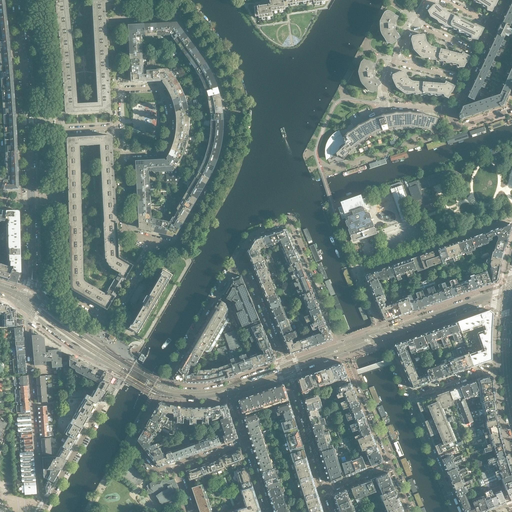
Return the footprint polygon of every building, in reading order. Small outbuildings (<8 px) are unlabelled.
[(104,12),(103,3),(102,0),(100,0),(96,1),(92,1),(93,13),(104,12)] [(288,7),(288,4),(287,4),(286,0),(269,0),(270,4),(271,11),(272,11),(285,9),(285,7),(288,7)] [(495,6),(497,0),(479,0),(477,3),(481,4),(483,5),(483,6),(483,7),(486,8),(488,8),(488,10),(492,11),(494,6),(495,6)] [(67,14),(66,6),(66,2),(55,4),(55,9),(55,10),(55,11),(56,11),(56,15),(67,14)] [(446,26),(452,15),(445,12),(444,12),(443,12),(439,8),(440,7),(437,3),(435,5),(434,5),(428,11),(429,13),(431,14),(431,16),(437,20),(439,21),(439,22),(443,24),(446,24),(446,26)] [(271,11),(270,4),(265,5),(264,4),(261,4),(261,6),(254,7),(256,17),(259,16),(259,18),(273,16),(272,14),(272,11),(271,11)] [(395,26),(394,26),(392,26),(392,25),(393,25),(395,21),(396,21),(398,17),(394,15),(394,14),(388,11),(385,13),(385,14),(385,16),(383,16),(381,22),(382,24),(381,25),(381,31),(382,31),(384,33),(383,34),(382,35),(385,39),(386,39),(388,40),(387,42),(392,44),(396,41),(396,40),(400,37),(399,37),(400,36),(397,31),(396,31),(395,31),(397,34),(396,34),(393,30),(392,30),(392,29),(394,29),(395,29),(395,28),(396,28),(395,27),(395,26)] [(104,24),(104,12),(93,13),(93,24),(104,24)] [(504,18),(502,22),(509,26),(511,27),(511,26),(511,14),(507,12),(505,16),(504,18)] [(68,25),(67,14),(56,15),(57,21),(56,21),(56,22),(57,23),(57,26),(68,25)] [(462,33),(467,22),(461,19),(461,18),(460,16),(460,17),(459,17),(458,18),(452,15),(446,26),(451,27),(453,28),(453,29),(453,30),(456,30),(459,30),(459,32),(462,33)] [(480,36),(484,28),(477,25),(476,24),(474,24),(474,25),(467,22),(462,33),(464,33),(466,34),(466,35),(466,36),(469,36),(472,36),(472,38),(477,39),(479,36),(480,36)] [(508,36),(511,30),(508,28),(509,26),(502,22),(502,23),(501,24),(501,25),(500,27),(499,29),(498,31),(498,32),(497,33),(497,34),(504,37),(505,34),(508,36)] [(172,34),(180,28),(177,23),(170,24),(170,34),(172,34)] [(105,35),(104,24),(93,24),(94,36),(105,35)] [(70,37),(69,31),(68,25),(57,26),(58,32),(58,33),(58,34),(59,38),(70,37)] [(137,32),(137,25),(130,26),(130,35),(140,34),(140,32),(137,32)] [(145,34),(145,25),(137,25),(137,32),(140,32),(140,34),(145,34)] [(175,39),(184,33),(180,28),(172,34),(173,35),(173,36),(175,39)] [(179,44),(188,38),(184,33),(175,39),(179,44)] [(425,42),(424,39),(425,39),(424,35),(423,34),(420,35),(419,35),(413,36),(412,39),(412,40),(414,42),(413,43),(412,43),(413,45),(425,42)] [(492,44),(499,47),(502,49),(503,46),(505,41),(503,40),(504,37),(497,34),(495,38),(494,40),(492,44)] [(105,47),(105,35),(94,36),(94,47),(105,47)] [(71,48),(70,39),(70,37),(59,38),(59,43),(59,44),(59,45),(59,46),(60,49),(71,48)] [(183,49),(191,43),(188,38),(179,44),(183,49)] [(430,57),(432,48),(429,47),(428,48),(428,47),(430,45),(430,44),(430,43),(428,42),(428,43),(426,45),(426,44),(425,45),(425,44),(425,42),(413,45),(414,49),(415,49),(417,50),(417,52),(420,56),(421,56),(423,56),(424,57),(424,58),(429,57),(430,57)] [(186,54),(195,48),(191,43),(183,49),(186,54)] [(501,51),(498,50),(499,47),(492,44),(490,48),(490,49),(489,50),(487,54),(487,55),(494,58),(495,55),(498,57),(501,51)] [(106,58),(105,47),(94,47),(95,59),(106,58)] [(437,59),(440,49),(434,47),(434,48),(434,49),(432,48),(430,57),(432,57),(432,59),(437,59)] [(72,60),(71,51),(71,48),(60,49),(60,55),(60,57),(61,61),(72,60)] [(190,59),(199,53),(195,48),(186,54),(190,59)] [(451,63),(454,53),(448,51),(448,50),(447,49),(446,49),(446,50),(445,50),(440,49),(437,59),(439,59),(439,61),(446,61),(446,63),(450,63),(451,63)] [(194,64),(202,58),(199,53),(190,59),(192,63),(194,64)] [(467,62),(470,56),(463,53),(462,53),(461,53),(460,53),(459,53),(459,54),(454,53),(451,63),(452,63),(453,65),(457,65),(459,65),(460,67),(464,67),(466,63),(467,62)] [(496,62),(493,61),(494,58),(487,55),(485,59),(484,61),(482,65),(489,68),(491,66),(493,67),(496,62)] [(107,70),(106,58),(95,59),(96,70),(107,70)] [(197,69),(206,63),(204,61),(202,58),(194,64),(195,66),(197,69)] [(73,71),(72,60),(61,61),(61,66),(61,67),(61,68),(61,69),(62,72),(73,71)] [(374,74),(373,74),(371,74),(371,73),(373,68),(374,68),(374,69),(375,64),(371,63),(371,62),(364,60),(362,62),(362,63),(362,65),(361,66),(359,72),(360,72),(361,74),(360,76),(360,75),(360,76),(361,81),(362,81),(364,82),(363,84),(367,88),(369,89),(369,90),(369,91),(374,92),(378,88),(378,87),(380,84),(380,83),(381,82),(377,78),(376,78),(375,79),(377,81),(376,82),(375,80),(373,78),(372,78),(372,77),(374,77),(374,76),(375,76),(375,75),(375,74),(374,74)] [(207,66),(206,63),(197,69),(199,72),(200,74),(209,69),(207,66)] [(491,72),(488,71),(489,68),(482,65),(480,69),(477,76),(484,79),(486,76),(488,78),(491,72)] [(168,76),(166,74),(170,71),(168,69),(160,70),(160,80),(161,80),(163,79),(163,80),(168,76)] [(211,73),(209,69),(200,74),(200,75),(202,78),(203,80),(212,75),(211,73)] [(107,81),(107,70),(96,70),(96,82),(107,81)] [(74,83),(73,77),(73,71),(62,72),(62,78),(62,80),(63,84),(74,83)] [(175,78),(174,77),(170,71),(166,74),(168,76),(163,80),(164,81),(165,83),(166,85),(175,78)] [(406,78),(405,75),(406,75),(405,71),(403,71),(401,72),(399,72),(393,75),(393,78),(395,80),(395,81),(394,82),(395,83),(406,78)] [(140,81),(140,75),(142,74),(142,72),(132,73),(133,82),(140,81)] [(213,78),(212,75),(203,80),(204,83),(205,85),(215,81),(213,78)] [(486,83),(483,82),(484,79),(477,76),(474,82),(472,86),(479,90),(481,87),(483,88),(486,83)] [(176,80),(175,78),(166,85),(168,87),(169,89),(178,84),(178,83),(177,81),(176,80)] [(414,92),(415,83),(411,83),(411,84),(410,83),(410,82),(412,80),(412,79),(412,78),(410,78),(408,80),(407,81),(407,80),(406,78),(395,83),(397,87),(398,87),(400,87),(400,89),(404,92),(405,92),(407,92),(408,93),(408,94),(413,93),(414,92)] [(511,82),(507,80),(506,83),(503,81),(501,87),(503,88),(502,91),(510,94),(511,90),(511,89),(511,88),(511,82)] [(108,93),(107,81),(96,82),(97,93),(108,93)] [(216,84),(215,81),(205,85),(206,89),(207,91),(217,87),(217,86),(216,84)] [(436,94),(437,84),(431,83),(431,82),(429,81),(428,82),(428,83),(422,82),(421,93),(423,93),(424,94),(424,95),(428,94),(430,93),(431,95),(435,94),(436,94)] [(421,93),(422,82),(416,82),(416,83),(415,83),(414,92),(416,92),(416,94),(421,93)] [(452,92),(455,86),(446,82),(446,83),(444,82),(442,83),(442,84),(437,84),(436,94),(437,94),(438,96),(444,94),(445,96),(448,98),(451,92),(452,92)] [(75,94),(74,85),(74,83),(63,84),(63,89),(63,90),(63,91),(64,95),(75,94)] [(180,87),(178,84),(169,89),(170,92),(171,93),(172,94),(181,90),(180,88),(180,87)] [(474,100),(479,90),(472,86),(470,90),(470,91),(469,92),(469,93),(467,97),(467,96),(467,97),(474,100)] [(218,89),(217,87),(207,91),(208,93),(208,95),(209,97),(219,94),(218,91),(218,89)] [(13,102),(13,90),(2,91),(3,98),(3,103),(13,102)] [(182,91),(181,90),(172,94),(172,95),(173,97),(173,99),(174,100),(184,96),(183,94),(183,93),(182,91)] [(507,100),(507,99),(508,99),(508,98),(509,94),(510,94),(502,91),(501,94),(496,96),(500,107),(504,106),(505,105),(507,101),(507,100)] [(109,104),(108,93),(97,93),(97,102),(101,102),(101,103),(102,103),(102,105),(109,104)] [(75,105),(75,96),(75,94),(64,95),(64,104),(64,107),(71,106),(71,105),(75,105)] [(220,96),(219,94),(209,97),(210,102),(221,100),(220,99),(220,96)] [(184,97),(184,96),(174,100),(175,102),(175,104),(175,105),(186,102),(185,100),(185,99),(184,97)] [(500,107),(496,96),(486,99),(489,110),(493,109),(494,109),(495,108),(495,109),(496,108),(499,107),(500,107)] [(489,110),(486,99),(475,102),(479,114),(483,112),(483,113),(483,112),(485,112),(489,110),(489,111),(489,110)] [(221,102),(221,100),(210,102),(211,106),(211,108),(222,107),(221,104),(221,102)] [(14,114),(13,102),(3,103),(4,115),(14,114)] [(109,109),(109,104),(102,105),(102,103),(101,103),(101,102),(97,102),(97,104),(90,104),(86,104),(87,111),(108,110),(109,109)] [(187,106),(186,102),(175,105),(176,107),(176,108),(177,111),(187,109),(187,107),(187,106)] [(479,114),(475,102),(465,106),(468,117),(472,116),(473,116),(474,115),(475,115),(479,114)] [(468,117),(465,106),(463,106),(462,107),(460,113),(459,114),(459,115),(459,116),(460,119),(460,120),(461,120),(465,118),(468,117)] [(368,137),(375,133),(379,132),(383,131),(383,130),(388,129),(392,128),(396,127),(401,127),(406,127),(410,127),(414,127),(422,128),(427,129),(426,130),(431,131),(432,125),(435,126),(438,118),(425,114),(423,113),(421,113),(412,112),(410,112),(409,112),(407,112),(399,112),(397,112),(396,112),(394,113),(386,114),(386,115),(384,115),(383,115),(381,116),(373,118),(371,119),(370,119),(369,120),(359,125),(350,132),(348,132),(348,133),(347,133),(347,134),(346,135),(345,135),(341,135),(339,132),(338,133),(336,134),(334,135),(333,136),(331,138),(330,140),(329,141),(328,143),(328,145),(327,147),(327,149),(327,151),(327,153),(327,155),(327,156),(327,159),(336,152),(336,153),(336,154),(337,157),(339,155),(341,157),(344,159),(349,152),(348,151),(350,149),(351,150),(354,147),(358,144),(364,140),(364,139),(368,137)] [(15,126),(15,120),(14,114),(4,115),(4,128),(15,126)] [(488,127),(489,132),(505,126),(504,122),(488,127)] [(16,139),(15,133),(15,131),(15,126),(4,128),(5,131),(5,140),(16,139)] [(486,131),(485,126),(469,131),(471,136),(486,131)] [(467,132),(446,138),(448,145),(469,138),(467,132)] [(187,137),(188,135),(177,133),(177,136),(176,138),(176,139),(186,142),(187,141),(187,138),(187,137)] [(111,142),(110,137),(109,136),(88,137),(88,144),(99,144),(100,144),(100,142),(111,142)] [(221,143),(222,140),(211,138),(211,141),(210,143),(210,144),(220,147),(221,144),(221,143)] [(186,143),(186,142),(176,139),(175,141),(175,142),(175,144),(174,145),(185,148),(186,145),(186,143)] [(425,145),(427,152),(446,146),(444,139),(425,145)] [(111,153),(111,142),(100,142),(100,144),(99,144),(100,154),(111,153)] [(77,155),(77,145),(77,144),(74,144),(66,144),(67,156),(77,155)] [(220,149),(220,147),(210,144),(209,147),(209,150),(219,153),(219,152),(220,149)] [(184,149),(185,148),(174,145),(174,146),(173,147),(173,148),(172,150),(182,154),(184,151),(184,149)] [(495,152),(495,150),(494,148),(486,151),(487,153),(488,155),(488,154),(490,159),(497,156),(496,152),(495,152)] [(181,157),(182,154),(172,150),(172,151),(171,152),(171,153),(170,155),(179,160),(180,159),(181,157)] [(218,154),(219,153),(209,150),(208,152),(207,156),(217,159),(218,157),(218,154)] [(112,165),(111,153),(100,154),(101,165),(112,165)] [(406,158),(405,153),(390,158),(392,163),(406,158)] [(78,167),(77,155),(67,156),(67,161),(67,162),(67,163),(67,167),(78,167)] [(178,162),(179,160),(170,155),(169,157),(168,158),(168,159),(168,160),(173,163),(171,166),(175,168),(178,163),(178,162)] [(216,162),(217,159),(207,156),(206,159),(205,162),(215,166),(215,164),(216,162)] [(387,164),(385,159),(367,164),(369,170),(387,164)] [(185,174),(175,168),(171,166),(173,163),(168,160),(167,161),(165,161),(165,160),(165,170),(166,181),(159,181),(159,188),(166,188),(168,188),(177,187),(179,184),(180,182),(181,181),(185,174)] [(145,168),(144,161),(137,162),(137,171),(147,170),(147,168),(145,168)] [(152,170),(152,161),(144,161),(145,168),(147,168),(147,170),(148,170),(152,170)] [(214,168),(215,166),(205,162),(204,164),(202,167),(212,172),(213,169),(214,168)] [(17,175),(17,168),(17,163),(6,164),(6,168),(6,174),(7,175),(7,176),(17,175)] [(112,176),(112,165),(101,165),(101,177),(112,176)] [(78,178),(78,167),(67,167),(67,173),(67,174),(67,175),(68,178),(78,178)] [(211,174),(212,172),(202,167),(201,169),(199,172),(209,178),(211,174)] [(436,203),(438,203),(439,201),(438,199),(437,198),(432,186),(450,179),(452,180),(456,172),(451,169),(439,173),(439,174),(437,175),(437,173),(409,183),(410,187),(409,188),(414,202),(415,201),(418,209),(434,203),(436,203)] [(206,183),(209,178),(199,172),(199,173),(196,178),(206,183)] [(460,184),(464,176),(456,172),(452,180),(460,184)] [(17,189),(17,175),(7,176),(8,180),(3,180),(0,188),(0,189),(4,190),(5,189),(17,189)] [(113,188),(112,176),(101,177),(102,188),(113,188)] [(79,190),(78,178),(68,178),(68,184),(67,185),(67,186),(68,186),(68,190),(79,190)] [(206,183),(196,178),(193,183),(203,188),(206,183)] [(203,188),(193,183),(190,188),(199,194),(203,188)] [(411,219),(405,203),(404,199),(406,198),(402,185),(390,189),(394,198),(402,222),(411,219)] [(114,199),(113,188),(102,188),(102,200),(114,199)] [(199,194),(190,188),(187,194),(196,199),(199,194)] [(79,201),(79,190),(68,190),(68,196),(68,197),(68,198),(68,201),(79,201)] [(196,199),(187,194),(184,199),(193,204),(196,199)] [(371,218),(369,212),(369,213),(369,212),(368,212),(368,210),(370,209),(366,198),(363,199),(361,195),(341,202),(342,206),(338,208),(342,219),(345,218),(345,219),(346,220),(346,221),(345,221),(347,226),(348,226),(349,229),(348,229),(350,235),(351,234),(351,235),(352,234),(352,235),(351,236),(354,242),(376,234),(374,228),(373,228),(373,227),(374,227),(374,226),(372,221),(371,218)] [(114,211),(114,199),(102,200),(103,211),(114,211)] [(193,204),(184,199),(181,204),(190,209),(193,204)] [(79,213),(79,201),(68,201),(68,207),(68,208),(68,209),(68,213),(79,213)] [(190,209),(181,204),(178,209),(178,210),(179,211),(180,210),(187,215),(190,209)] [(183,222),(187,215),(180,210),(179,211),(175,218),(183,222)] [(18,229),(18,216),(18,211),(5,211),(4,218),(7,219),(8,223),(7,223),(7,229),(18,229)] [(115,222),(114,211),(103,211),(104,223),(115,222)] [(79,224),(79,213),(68,213),(68,219),(68,220),(69,221),(69,224),(68,225),(79,224)] [(179,229),(183,222),(175,218),(174,217),(171,223),(171,224),(179,229)] [(154,231),(157,220),(151,218),(151,219),(150,219),(148,229),(149,230),(151,231),(151,230),(154,231)] [(148,229),(150,219),(140,220),(141,228),(148,229)] [(160,232),(163,221),(157,220),(154,231),(155,231),(155,232),(157,232),(158,232),(160,232)] [(167,234),(169,223),(163,221),(160,232),(161,233),(163,234),(164,233),(167,234)] [(131,265),(117,257),(115,222),(104,223),(106,261),(106,262),(107,262),(107,263),(108,263),(108,264),(108,265),(118,271),(117,272),(119,273),(118,274),(119,275),(120,274),(124,276),(125,275),(131,265)] [(176,234),(179,229),(171,224),(171,223),(169,223),(167,234),(173,235),(174,232),(176,234)] [(509,237),(511,228),(511,224),(511,223),(496,229),(497,234),(497,235),(498,235),(498,236),(499,235),(502,233),(502,234),(509,237)] [(104,295),(81,282),(80,224),(79,224),(68,225),(69,237),(68,237),(68,239),(69,239),(69,250),(68,250),(68,252),(69,252),(69,263),(68,264),(68,265),(69,266),(69,277),(69,279),(70,279),(70,287),(71,289),(106,309),(112,299),(111,298),(106,294),(104,293),(104,295)] [(307,228),(303,230),(308,244),(313,242),(307,228)] [(19,242),(18,229),(7,229),(7,242),(19,242)] [(281,238),(289,235),(287,230),(285,229),(275,232),(278,241),(280,241),(281,238)] [(497,235),(497,234),(496,229),(486,232),(489,241),(492,240),(493,236),(497,235)] [(278,241),(275,232),(269,234),(273,246),(276,245),(275,242),(278,241)] [(489,242),(489,241),(486,232),(477,235),(481,246),(489,243),(489,242)] [(507,244),(509,237),(502,234),(502,233),(499,235),(498,236),(499,238),(498,241),(507,244)] [(273,246),(269,234),(263,236),(267,245),(270,244),(271,246),(273,246)] [(292,241),(289,235),(281,238),(280,241),(281,243),(279,244),(280,246),(292,241)] [(481,246),(477,235),(471,238),(475,248),(481,246)] [(268,248),(267,245),(263,236),(256,238),(260,248),(265,246),(265,248),(268,248)] [(260,248),(256,238),(255,239),(250,248),(254,251),(256,250),(258,251),(260,248)] [(475,248),(471,238),(464,240),(470,256),(472,255),(471,251),(472,249),(475,248)] [(470,256),(464,240),(458,242),(462,253),(464,252),(466,253),(468,256),(470,256)] [(505,251),(507,244),(498,241),(496,240),(495,244),(497,244),(495,249),(505,251)] [(295,248),(292,241),(280,246),(281,248),(283,248),(285,252),(295,248)] [(19,272),(19,242),(7,242),(8,255),(8,261),(9,261),(9,264),(9,267),(7,267),(8,266),(6,265),(2,278),(13,282),(14,281),(15,280),(16,280),(19,281),(22,274),(18,272),(19,272)] [(462,253),(458,242),(451,245),(457,260),(459,259),(458,256),(459,254),(462,253)] [(315,262),(320,260),(314,244),(310,246),(315,262)] [(457,260),(451,245),(445,247),(449,257),(451,256),(453,258),(455,261),(457,260)] [(449,257),(445,247),(438,249),(443,261),(444,265),(446,264),(445,261),(446,258),(449,257)] [(260,254),(258,251),(256,250),(254,251),(250,248),(248,252),(250,258),(260,254)] [(297,254),(295,248),(285,252),(287,256),(285,257),(286,259),(297,254)] [(443,261),(438,249),(413,258),(416,269),(417,271),(427,268),(427,267),(443,261)] [(503,259),(505,251),(495,249),(494,251),(493,251),(491,257),(493,256),(503,259)] [(264,260),(263,258),(262,259),(260,254),(250,258),(253,265),(264,260)] [(300,261),(297,254),(286,259),(287,261),(288,261),(290,265),(300,261)] [(502,264),(503,259),(493,256),(491,257),(490,261),(487,259),(485,263),(491,265),(492,268),(502,264)] [(416,269),(413,258),(406,261),(412,279),(416,278),(413,270),(416,269)] [(265,267),(263,263),(265,262),(264,260),(253,265),(256,271),(265,267)] [(303,268),(300,261),(290,265),(291,267),(287,268),(289,272),(293,270),(293,272),(303,268)] [(412,279),(406,261),(399,263),(403,273),(406,272),(409,280),(412,279)] [(323,280),(327,278),(321,262),(316,264),(323,280)] [(403,273),(399,263),(393,265),(397,277),(399,284),(403,282),(400,275),(403,273)] [(498,280),(502,264),(492,268),(490,268),(491,270),(487,271),(491,283),(497,282),(498,280)] [(397,277),(393,265),(386,268),(390,277),(393,276),(394,279),(397,277)] [(269,273),(269,271),(267,272),(265,267),(256,271),(258,278),(269,273)] [(306,276),(303,268),(293,272),(294,274),(291,275),(292,279),(296,278),(296,280),(306,276)] [(390,277),(386,268),(379,270),(382,279),(383,279),(390,277)] [(142,330),(171,279),(171,278),(173,275),(166,271),(166,270),(163,269),(161,273),(163,275),(150,296),(148,295),(148,296),(142,292),(146,286),(141,283),(130,301),(135,304),(139,298),(144,301),(144,302),(146,303),(134,324),(132,323),(129,328),(131,329),(132,329),(138,333),(140,330),(141,330),(142,330)] [(347,269),(342,271),(348,287),(353,285),(347,269)] [(382,279),(379,270),(367,275),(366,276),(369,283),(378,280),(382,279)] [(491,283),(487,271),(481,273),(485,286),(491,283)] [(115,297),(122,284),(125,279),(124,278),(125,275),(124,276),(120,274),(119,275),(118,274),(116,273),(113,278),(114,279),(109,288),(108,288),(105,292),(107,293),(106,294),(111,298),(112,299),(113,296),(115,297)] [(270,280),(269,276),(270,275),(269,273),(258,278),(261,284),(270,280)] [(485,286),(481,273),(475,276),(479,288),(485,286)] [(259,320),(241,275),(234,278),(233,277),(222,296),(226,299),(227,298),(232,301),(232,300),(236,302),(235,304),(239,312),(237,313),(242,326),(254,322),(259,320)] [(309,283),(306,276),(296,280),(297,281),(294,283),(295,287),(299,285),(299,287),(309,283)] [(479,288),(475,276),(470,277),(470,279),(468,280),(468,281),(471,290),(479,288)] [(329,279),(325,281),(331,296),(335,294),(329,279)] [(430,288),(429,283),(427,279),(422,281),(430,305),(436,303),(430,288)] [(464,293),(461,284),(458,285),(456,279),(453,280),(458,295),(464,293)] [(275,286),(274,284),(272,285),(270,280),(261,284),(264,291),(275,286)] [(382,287),(380,281),(378,281),(378,280),(369,283),(372,290),(380,287),(382,287)] [(458,295),(453,280),(450,281),(452,287),(449,288),(453,297),(458,295)] [(471,290),(468,281),(465,283),(464,280),(460,281),(461,284),(464,293),(471,290)] [(430,305),(422,281),(416,283),(417,286),(419,292),(425,307),(430,305)] [(312,290),(309,283),(299,287),(300,289),(297,290),(298,294),(302,292),(302,294),(312,290)] [(453,297),(449,288),(447,289),(445,283),(442,284),(447,299),(453,297)] [(447,299),(442,284),(439,285),(441,291),(438,292),(441,301),(447,299)] [(276,293),(274,289),(276,288),(275,286),(264,291),(266,297),(276,293)] [(383,295),(381,289),(380,287),(372,290),(375,298),(383,295)] [(441,301),(438,292),(435,293),(433,287),(430,288),(436,303),(437,303),(441,301)] [(355,288),(349,290),(355,306),(361,303),(355,288)] [(46,290),(43,292),(48,299),(51,297),(46,290)] [(312,290),(302,294),(299,296),(300,297),(303,296),(306,303),(316,298),(312,290)] [(425,307),(419,292),(416,293),(419,299),(416,300),(419,309),(425,307)] [(280,299),(279,297),(278,298),(276,293),(266,297),(269,304),(280,299)] [(386,306),(384,301),(385,301),(383,295),(375,298),(380,309),(386,307),(386,306)] [(419,309),(416,300),(413,301),(411,295),(408,296),(409,299),(413,311),(419,309)] [(336,296),(332,297),(338,315),(342,313),(336,296)] [(319,307),(316,298),(306,303),(309,309),(305,311),(306,312),(309,311),(319,307)] [(413,311),(409,299),(406,300),(406,298),(403,299),(408,313),(413,311)] [(281,306),(279,302),(281,301),(280,299),(269,304),(272,310),(281,306)] [(408,313),(403,299),(400,300),(400,302),(398,303),(402,315),(408,313)] [(209,350),(228,318),(224,316),(228,309),(225,303),(220,300),(194,344),(204,350),(204,351),(205,351),(209,350)] [(402,315),(398,303),(397,302),(392,304),(396,317),(402,315)] [(362,304),(358,305),(364,321),(368,319),(362,304)] [(396,317),(392,304),(386,306),(386,307),(391,319),(396,317)] [(0,327),(16,326),(14,310),(8,306),(7,308),(7,314),(3,314),(3,316),(0,316),(0,319),(0,320),(0,319),(0,327)] [(284,313),(281,306),(272,310),(274,316),(284,313)] [(303,320),(322,313),(319,307),(309,311),(311,314),(302,317),(303,320)] [(391,319),(386,307),(380,309),(384,320),(386,321),(391,319)] [(492,339),(492,331),(492,327),(493,322),(493,316),(493,312),(491,311),(490,310),(458,322),(463,338),(466,345),(467,349),(468,350),(474,366),(492,359),(492,354),(492,348),(492,339)] [(287,319),(284,313),(274,316),(277,323),(287,319)] [(324,319),(322,313),(303,320),(304,323),(313,320),(314,323),(324,319)] [(339,316),(344,328),(348,326),(343,314),(339,316)] [(289,325),(287,319),(277,323),(280,329),(289,325)] [(324,319),(314,323),(313,323),(315,330),(319,328),(327,325),(324,319)] [(463,338),(458,322),(452,324),(458,340),(459,343),(461,342),(460,339),(463,338)] [(263,328),(261,323),(247,329),(248,332),(253,329),(254,332),(263,328)] [(240,346),(233,327),(228,324),(223,333),(224,334),(230,350),(233,348),(240,346)] [(458,340),(452,324),(446,326),(450,335),(452,334),(455,341),(458,340)] [(292,332),(289,325),(280,329),(283,336),(292,332)] [(331,334),(329,331),(327,325),(319,328),(321,333),(323,332),(323,333),(327,342),(332,340),(332,339),(330,334),(331,334)] [(447,336),(450,335),(446,326),(441,328),(447,346),(450,345),(447,336)] [(251,339),(265,334),(263,328),(254,332),(255,335),(250,337),(251,339)] [(447,346),(441,328),(435,330),(438,339),(440,344),(443,343),(444,347),(447,346)] [(438,339),(435,330),(429,332),(435,348),(438,347),(435,340),(438,339)] [(298,337),(295,331),(292,332),(283,336),(285,342),(292,340),(298,337)] [(435,348),(429,332),(424,334),(427,343),(430,342),(432,349),(435,348)] [(327,342),(323,333),(319,335),(319,334),(316,335),(319,345),(327,342)] [(267,339),(265,334),(251,339),(252,342),(257,340),(258,342),(267,339)] [(427,343),(424,334),(418,336),(420,342),(421,342),(422,344),(421,344),(423,349),(428,347),(427,343)] [(61,367),(60,352),(60,350),(48,351),(48,353),(44,353),(43,339),(39,335),(32,336),(34,365),(45,364),(45,361),(50,361),(50,363),(51,363),(51,367),(58,367),(59,384),(62,384),(61,367)] [(319,345),(316,335),(308,338),(312,347),(319,345)] [(420,345),(419,342),(420,342),(418,336),(412,338),(417,350),(417,351),(423,349),(421,344),(420,345)] [(312,347),(308,338),(301,340),(304,350),(312,347)] [(417,350),(412,338),(407,340),(409,346),(411,352),(417,350)] [(271,346),(267,339),(258,342),(261,349),(262,350),(263,350),(271,346)] [(296,353),(293,344),(292,340),(285,342),(290,354),(292,354),(296,353)] [(304,350),(301,340),(296,342),(297,343),(293,344),(296,353),(304,350)] [(409,346),(407,340),(396,344),(395,346),(396,350),(406,347),(409,346)] [(204,350),(194,344),(190,351),(199,356),(201,353),(202,354),(204,351),(204,350)] [(474,366),(468,350),(466,351),(465,350),(467,349),(466,345),(461,347),(469,368),(474,366)] [(276,359),(271,346),(263,350),(264,354),(268,363),(275,360),(276,359)] [(408,355),(405,350),(407,349),(406,347),(396,350),(400,358),(408,355)] [(469,368),(461,347),(456,348),(460,357),(464,369),(469,368)] [(200,357),(199,356),(190,351),(186,357),(196,363),(197,360),(198,360),(200,357)] [(75,370),(80,360),(68,354),(69,365),(71,366),(71,367),(74,368),(74,369),(75,370)] [(254,368),(251,358),(248,359),(246,354),(243,355),(248,370),(254,368)] [(268,363),(264,354),(262,355),(262,354),(257,356),(257,354),(254,356),(254,357),(251,358),(254,368),(268,363)] [(454,373),(450,361),(449,361),(447,354),(443,356),(444,360),(450,375),(454,373)] [(248,370),(243,355),(237,357),(239,362),(242,372),(248,370)] [(410,361),(408,355),(400,358),(403,366),(412,363),(411,361),(410,361)] [(194,365),(196,363),(186,357),(182,364),(189,368),(190,368),(191,367),(192,367),(193,365),(193,366),(194,365)] [(464,369),(460,357),(455,359),(459,371),(464,369)] [(242,372),(239,362),(236,363),(234,358),(230,359),(232,363),(236,374),(242,372)] [(459,371),(455,359),(450,361),(454,373),(459,371)] [(82,373),(87,363),(80,360),(75,370),(82,373)] [(450,375),(444,360),(442,361),(443,363),(440,364),(445,376),(450,375)] [(89,377),(94,367),(87,363),(82,373),(89,377)] [(236,374),(232,363),(228,364),(228,365),(225,366),(229,377),(236,374)] [(351,382),(346,371),(343,363),(342,363),(337,365),(339,371),(340,371),(341,373),(340,374),(342,379),(344,378),(346,384),(351,382)] [(414,371),(412,366),(413,366),(412,363),(403,366),(406,374),(414,371)] [(189,371),(189,368),(182,364),(177,372),(182,375),(184,375),(185,374),(188,374),(188,371),(189,371)] [(445,376),(440,364),(435,366),(440,378),(445,376)] [(339,374),(338,371),(339,371),(337,365),(331,367),(336,379),(339,378),(339,380),(342,379),(340,374),(339,374)] [(229,377),(225,366),(222,368),(222,367),(219,367),(219,368),(220,380),(229,377)] [(440,378),(435,366),(431,368),(435,380),(440,378)] [(97,381),(102,371),(94,367),(89,377),(97,381)] [(336,379),(331,367),(326,369),(328,376),(329,376),(330,378),(329,378),(331,383),(333,382),(333,381),(336,379)] [(435,380),(431,368),(426,370),(431,382),(435,380)] [(328,376),(326,369),(320,371),(325,383),(328,382),(328,384),(331,383),(329,378),(328,379),(328,376)] [(206,382),(205,370),(201,370),(201,371),(198,371),(198,373),(199,383),(205,382),(206,382)] [(431,382),(426,370),(421,371),(421,370),(416,372),(416,371),(414,371),(406,374),(412,387),(414,388),(431,382)] [(104,391),(112,377),(111,375),(102,371),(97,381),(99,382),(97,387),(104,391)] [(325,383),(320,371),(315,373),(317,380),(318,380),(319,382),(318,382),(320,387),(323,386),(322,384),(325,383)] [(189,382),(188,375),(188,374),(185,374),(184,375),(182,375),(177,372),(174,377),(175,377),(176,380),(181,381),(187,382),(189,382)] [(198,373),(194,373),(194,374),(190,374),(190,375),(188,375),(189,382),(192,383),(199,383),(198,373)] [(317,383),(316,380),(317,380),(315,373),(309,375),(314,387),(316,386),(317,388),(320,387),(318,382),(317,383)] [(314,390),(314,387),(309,375),(304,377),(307,387),(309,386),(311,390),(313,389),(313,390),(314,390)] [(495,394),(493,377),(490,376),(469,383),(474,395),(476,395),(482,395),(495,394)] [(307,387),(304,377),(299,378),(298,379),(298,380),(302,391),(308,389),(307,387)] [(344,385),(339,387),(338,387),(339,390),(338,391),(340,393),(344,392),(344,390),(346,390),(346,391),(353,388),(351,382),(346,384),(344,385)] [(474,395),(469,383),(465,385),(469,396),(474,395)] [(290,403),(284,385),(282,384),(278,386),(280,391),(281,391),(282,394),(281,394),(283,400),(285,399),(287,404),(290,403)] [(373,385),(368,387),(375,404),(379,402),(373,385)] [(469,396),(465,385),(460,387),(464,398),(469,396)] [(280,395),(279,392),(280,391),(278,386),(272,388),(277,400),(280,399),(281,400),(283,400),(281,394),(280,395)] [(319,398),(318,394),(316,395),(315,392),(314,390),(313,390),(313,389),(311,390),(309,386),(307,387),(308,389),(302,391),(302,393),(304,399),(306,406),(313,403),(316,402),(322,400),(321,398),(319,398)] [(84,426),(95,407),(94,406),(100,396),(101,396),(104,391),(97,387),(92,395),(91,397),(86,394),(63,433),(68,436),(76,440),(82,429),(81,428),(83,425),(84,426)] [(473,421),(472,418),(470,412),(467,406),(464,398),(460,387),(449,391),(462,426),(473,421)] [(277,400),(272,388),(267,390),(269,395),(270,395),(271,398),(270,398),(272,404),(274,403),(274,402),(277,400)] [(353,388),(346,391),(344,392),(340,393),(338,394),(339,398),(345,395),(346,398),(355,394),(353,388)] [(269,399),(268,396),(269,395),(267,390),(261,392),(266,405),(269,403),(269,404),(272,404),(270,398),(269,399)] [(466,435),(462,426),(449,391),(418,402),(422,411),(430,407),(432,411),(431,411),(432,414),(433,414),(434,418),(426,421),(432,435),(440,431),(442,435),(441,435),(442,438),(443,438),(444,442),(436,445),(439,453),(456,446),(458,452),(469,448),(470,447),(469,447),(466,440),(464,435),(466,435)] [(266,405),(261,392),(255,394),(257,400),(259,399),(260,402),(258,402),(260,408),(263,407),(262,406),(266,405)] [(257,403),(256,400),(257,400),(255,394),(250,396),(254,409),(258,407),(258,409),(260,408),(258,402),(257,403)] [(343,406),(358,400),(355,394),(346,398),(347,400),(341,403),(343,406)] [(254,409),(250,396),(244,398),(246,404),(247,403),(248,406),(247,407),(248,411),(254,409)] [(261,418),(260,416),(258,416),(257,413),(248,415),(247,411),(248,411),(247,407),(246,407),(245,404),(246,404),(244,398),(240,400),(240,399),(239,401),(243,413),(244,417),(246,423),(252,421),(251,420),(254,419),(254,420),(259,419),(261,418)] [(322,407),(321,404),(323,403),(322,400),(316,402),(316,403),(314,404),(313,403),(306,406),(308,412),(321,408),(322,407)] [(360,405),(358,400),(343,406),(344,409),(350,406),(351,409),(360,405)] [(497,406),(496,400),(483,401),(479,402),(477,402),(474,403),(472,404),(467,406),(470,412),(474,411),(477,410),(484,408),(497,406)] [(175,413),(175,406),(169,404),(165,403),(161,402),(160,403),(157,407),(168,414),(169,412),(171,412),(171,413),(175,413)] [(290,403),(287,404),(277,407),(279,410),(276,411),(277,413),(282,412),(282,411),(285,410),(285,411),(292,409),(290,403)] [(231,416),(227,405),(227,404),(220,406),(223,414),(224,418),(231,416)] [(344,418),(362,411),(360,405),(351,409),(352,411),(343,415),(344,418)] [(382,405),(377,407),(384,424),(389,422),(382,405)] [(223,414),(220,406),(213,407),(213,420),(218,418),(218,417),(222,415),(223,414)] [(498,412),(497,406),(484,408),(477,410),(474,411),(470,412),(472,418),(477,417),(482,416),(498,412)] [(171,430),(171,416),(168,414),(157,407),(150,419),(171,431),(171,430)] [(319,416),(318,412),(319,412),(320,412),(322,412),(321,408),(308,412),(310,418),(319,416)] [(365,416),(362,411),(344,418),(346,421),(354,417),(355,420),(365,416)] [(499,419),(498,412),(482,416),(484,422),(486,422),(499,419)] [(31,421),(30,416),(30,413),(18,414),(19,422),(31,421)] [(295,419),(293,414),(285,416),(286,419),(281,421),(281,423),(295,419)] [(231,416),(224,418),(222,419),(221,420),(223,427),(233,424),(231,416)] [(325,421),(324,417),(322,418),(321,419),(320,419),(319,416),(310,418),(312,425),(325,421)] [(352,428),(367,422),(365,416),(355,420),(356,423),(351,425),(352,428)] [(5,430),(8,423),(7,423),(0,418),(0,431),(2,432),(3,433),(5,429),(5,430)] [(171,431),(150,419),(147,424),(157,430),(168,436),(171,431)] [(261,425),(259,419),(254,420),(255,421),(252,422),(252,421),(246,423),(248,429),(254,427),(259,425),(261,425)] [(306,457),(295,419),(281,423),(279,423),(279,425),(282,424),(293,460),(291,461),(291,462),(293,461),(306,457)] [(500,425),(499,419),(486,422),(487,428),(500,425)] [(323,429),(322,425),(323,425),(324,426),(326,425),(325,421),(312,425),(314,432),(323,429)] [(370,428),(367,422),(352,428),(354,432),(361,429),(362,431),(370,428)] [(155,432),(157,430),(147,424),(145,429),(159,437),(160,435),(155,432)] [(236,432),(233,424),(223,427),(226,435),(236,432)] [(392,440),(397,438),(390,424),(386,426),(392,440)] [(261,431),(259,425),(254,427),(248,429),(250,435),(254,434),(261,431)] [(501,431),(500,425),(487,428),(488,431),(484,432),(485,435),(501,431)] [(357,439),(358,439),(372,433),(370,428),(362,431),(363,434),(356,436),(357,439)] [(159,437),(145,429),(142,433),(152,439),(153,436),(158,439),(159,437)] [(329,434),(328,430),(326,431),(325,432),(325,433),(323,429),(314,432),(316,438),(329,434)] [(263,438),(261,431),(254,434),(250,435),(252,441),(263,438)] [(504,442),(503,436),(502,436),(501,431),(485,435),(488,447),(504,442)] [(238,438),(236,432),(226,435),(219,438),(221,444),(238,438)] [(150,441),(152,439),(142,433),(138,440),(144,448),(151,446),(150,444),(151,442),(150,441)] [(374,439),(372,433),(358,439),(360,445),(374,439)] [(328,442),(327,440),(331,438),(329,434),(316,438),(318,445),(328,442)] [(221,444),(219,438),(218,436),(215,437),(215,435),(211,437),(211,438),(209,439),(212,448),(221,444)] [(71,449),(72,446),(76,440),(68,436),(62,446),(61,446),(56,455),(58,456),(59,456),(65,460),(70,451),(68,450),(69,448),(71,449)] [(265,444),(263,438),(252,441),(254,447),(265,444)] [(351,449),(348,443),(346,444),(344,438),(342,439),(344,445),(346,444),(348,450),(351,449)] [(212,448),(209,439),(206,440),(206,439),(202,440),(202,442),(200,443),(203,451),(212,448)] [(377,445),(374,439),(360,445),(363,451),(365,450),(377,445)] [(203,451),(200,443),(197,444),(197,442),(192,444),(193,445),(191,446),(194,454),(203,451)] [(334,448),(332,444),(330,445),(330,446),(329,446),(328,442),(318,445),(321,452),(334,448)] [(506,449),(504,442),(488,447),(484,448),(486,453),(487,452),(487,451),(492,450),(492,449),(494,448),(495,453),(506,449)] [(398,457),(402,455),(397,443),(393,445),(398,457)] [(147,452),(160,448),(162,447),(161,444),(156,446),(155,444),(151,446),(144,448),(147,452)] [(267,450),(265,444),(254,447),(256,454),(267,450)] [(350,456),(348,450),(346,444),(344,445),(342,445),(334,448),(321,452),(330,482),(331,482),(331,483),(356,472),(352,461),(350,456)] [(194,454),(191,446),(188,447),(188,445),(183,447),(184,448),(181,449),(185,458),(194,454)] [(379,451),(377,445),(365,450),(368,455),(379,451)] [(453,454),(458,452),(456,446),(439,453),(442,459),(453,454)] [(163,453),(162,450),(161,451),(160,448),(147,452),(151,457),(163,453)] [(185,458),(181,449),(179,450),(178,449),(176,450),(174,450),(175,452),(172,453),(175,461),(185,458)] [(244,459),(240,449),(237,450),(236,452),(227,455),(226,454),(224,455),(228,465),(230,464),(232,465),(239,462),(240,461),(244,459)] [(487,463),(508,456),(506,449),(495,453),(478,458),(474,460),(477,466),(483,464),(487,463)] [(269,456),(267,450),(256,454),(258,460),(269,456)] [(175,461),(172,453),(172,451),(168,453),(167,455),(168,458),(166,459),(168,464),(175,461)] [(381,456),(379,451),(368,455),(370,461),(381,456)] [(165,458),(163,453),(151,457),(155,462),(165,458)] [(445,465),(464,457),(464,455),(462,454),(455,457),(453,454),(442,459),(445,465)] [(228,465),(224,455),(223,455),(222,457),(219,458),(218,460),(210,463),(208,462),(204,464),(208,474),(212,472),(214,473),(221,470),(222,469),(225,467),(226,466),(228,465)] [(61,467),(65,461),(64,461),(65,460),(59,456),(58,456),(41,457),(42,469),(59,469),(59,468),(60,468),(60,467),(61,467)] [(271,463),(269,456),(258,460),(260,466),(271,463)] [(367,468),(384,461),(381,456),(370,461),(364,463),(367,468)] [(510,462),(508,456),(487,463),(488,465),(497,462),(498,466),(510,462)] [(292,467),(308,462),(307,457),(306,457),(293,461),(294,464),(292,464),(292,467)] [(367,468),(364,463),(362,457),(357,459),(361,470),(367,468)] [(407,477),(412,474),(405,457),(400,459),(407,477)] [(457,464),(465,461),(465,460),(464,457),(445,465),(447,471),(458,466),(457,464)] [(168,464),(166,459),(166,458),(165,458),(155,462),(159,467),(168,464)] [(361,470),(357,459),(352,461),(356,472),(361,470)] [(309,466),(308,462),(292,467),(293,469),(295,468),(296,470),(309,466)] [(482,478),(511,468),(510,464),(510,462),(498,466),(485,470),(480,472),(482,478)] [(273,469),(271,463),(260,466),(262,472),(273,469)] [(208,474),(204,464),(201,465),(200,467),(192,470),(190,469),(186,470),(190,480),(194,479),(196,480),(203,477),(204,475),(208,474)] [(295,475),(311,470),(309,466),(296,470),(297,472),(294,473),(295,475)] [(450,477),(468,470),(467,468),(465,467),(460,470),(458,466),(447,471),(450,477)] [(250,481),(248,477),(247,472),(248,471),(247,467),(236,470),(238,475),(237,476),(239,484),(241,484),(243,489),(253,486),(251,482),(250,481)] [(263,477),(279,472),(278,470),(275,470),(275,468),(273,469),(262,472),(263,477)] [(494,481),(511,473),(511,469),(511,468),(482,478),(485,484),(494,481)] [(52,482),(59,469),(42,469),(43,477),(47,479),(52,482)] [(312,475),(311,470),(295,475),(296,477),(298,477),(299,479),(312,475)] [(464,479),(462,476),(468,474),(469,472),(468,470),(450,477),(452,483),(464,479)] [(277,477),(277,475),(279,474),(279,472),(263,477),(265,481),(277,477)] [(391,478),(388,472),(372,479),(373,483),(377,481),(378,483),(379,483),(391,478)] [(496,486),(511,480),(511,473),(494,481),(496,486)] [(298,484),(313,479),(312,475),(299,479),(299,481),(297,482),(298,484)] [(234,505),(225,477),(223,478),(232,506),(234,505)] [(266,485),(281,480),(281,478),(278,479),(277,477),(265,481),(266,485)] [(393,484),(391,478),(379,483),(380,486),(380,485),(381,488),(393,484)] [(413,493),(417,491),(412,478),(407,480),(413,493)] [(47,494),(51,486),(53,482),(52,482),(47,479),(44,486),(44,493),(47,494)] [(178,503),(176,498),(177,497),(177,496),(178,495),(179,494),(178,494),(177,491),(176,491),(176,489),(178,487),(176,484),(174,479),(171,480),(169,480),(168,481),(167,479),(165,479),(162,480),(162,481),(161,481),(156,482),(153,479),(151,480),(147,483),(148,485),(146,486),(148,488),(147,488),(148,489),(147,490),(148,491),(148,493),(149,494),(151,494),(152,493),(154,494),(158,491),(158,490),(159,490),(160,492),(161,492),(162,491),(163,490),(163,489),(164,490),(166,490),(167,489),(168,491),(167,492),(168,494),(167,494),(167,495),(166,496),(167,498),(168,498),(168,499),(167,500),(168,501),(167,501),(167,502),(166,502),(166,504),(167,505),(166,506),(167,509),(168,509),(169,509),(172,509),(172,507),(177,505),(176,504),(177,504),(178,503)] [(315,483),(313,479),(298,484),(298,486),(301,485),(301,487),(315,483)] [(376,490),(374,485),(373,483),(372,479),(366,481),(371,492),(376,490)] [(455,490),(475,481),(474,479),(473,479),(465,482),(464,479),(452,483),(455,490)] [(280,486),(279,483),(282,483),(281,480),(266,485),(267,489),(280,486)] [(511,480),(496,486),(491,489),(488,491),(494,507),(511,500),(511,480)] [(371,492),(366,481),(361,483),(366,495),(371,492)] [(469,491),(468,488),(475,485),(476,484),(475,481),(455,490),(457,496),(466,492),(469,491)] [(300,492),(316,488),(315,483),(301,487),(302,490),(300,490),(300,492)] [(366,495),(361,483),(356,485),(361,497),(366,495)] [(230,511),(210,511),(201,485),(202,484),(192,487),(200,511),(237,511),(237,510),(230,511)] [(395,489),(393,484),(381,488),(383,491),(382,492),(383,494),(395,489)] [(361,497),(356,485),(351,487),(353,493),(355,497),(355,498),(357,503),(360,502),(362,501),(363,502),(361,497)] [(259,511),(261,511),(253,486),(243,489),(241,490),(246,506),(237,509),(237,510),(237,511),(259,511)] [(269,494),(284,489),(283,487),(281,488),(280,486),(267,489),(269,494)] [(351,494),(353,493),(351,487),(334,494),(334,495),(335,500),(348,495),(351,494)] [(317,492),(316,488),(300,492),(301,495),(303,494),(304,496),(317,492)] [(283,494),(282,492),(285,491),(284,489),(269,494),(270,498),(283,494)] [(397,495),(395,489),(383,494),(382,494),(384,500),(397,495)] [(494,507),(488,491),(485,492),(487,497),(488,498),(485,500),(489,509),(494,507)] [(303,501),(319,496),(317,492),(304,496),(305,498),(302,499),(303,501)] [(467,501),(465,496),(467,495),(466,492),(457,496),(461,504),(467,501)] [(413,495),(419,507),(423,506),(417,493),(413,495)] [(272,502),(287,498),(286,496),(283,496),(283,494),(270,498),(272,502)] [(337,505),(350,500),(348,495),(335,500),(337,505)] [(400,500),(397,495),(384,500),(386,506),(400,500)] [(320,501),(319,496),(303,501),(304,503),(306,503),(307,505),(320,501)] [(489,509),(485,500),(484,496),(480,497),(480,496),(477,497),(478,498),(483,511),(489,509)] [(285,503),(285,501),(287,500),(287,498),(272,502),(273,507),(285,503)] [(353,505),(357,503),(355,498),(350,500),(337,505),(339,511),(352,505),(353,505)] [(482,511),(483,511),(478,498),(476,499),(476,500),(473,502),(476,509),(477,511),(482,511)] [(402,506),(400,500),(386,506),(388,511),(402,506)] [(306,510),(321,505),(320,501),(307,505),(307,507),(305,507),(306,510)] [(470,508),(467,501),(461,504),(463,511),(466,511),(473,510),(472,507),(470,508)] [(288,502),(285,503),(273,507),(274,511),(286,511),(288,511),(291,511),(288,502)]
